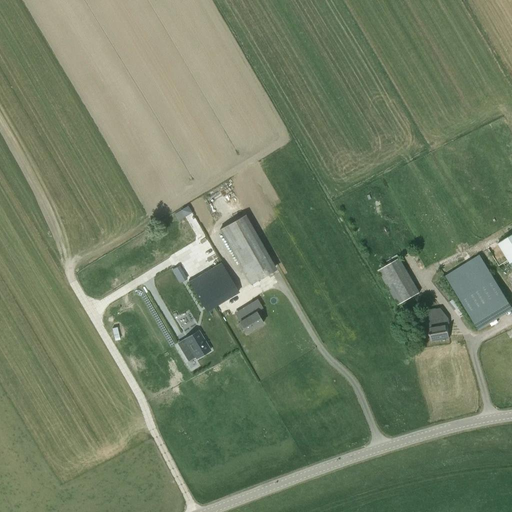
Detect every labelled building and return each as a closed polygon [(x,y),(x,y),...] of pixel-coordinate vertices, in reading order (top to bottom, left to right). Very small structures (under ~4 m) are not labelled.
[(187,206),(180,210),(184,217),(191,212),(187,206)] [(250,283),(272,271),(240,216),(219,229),(250,283)] [(511,234),(498,243),(511,266),(511,234)] [(478,328),(511,307),(479,255),(445,275),(478,328)] [(506,256),(496,259),(498,265),(508,262),(506,256)] [(398,305),(419,292),(399,257),(377,270),(398,305)] [(208,312),(239,293),(222,264),(191,282),(208,312)] [(256,312),(253,307),(244,312),(247,318),(240,322),(241,323),(238,324),(242,330),(245,329),(247,333),(264,324),(257,312),(256,312)] [(431,341),(449,338),(446,319),(428,322),(431,341)] [(196,358),(210,349),(199,330),(185,338),(196,358)]
